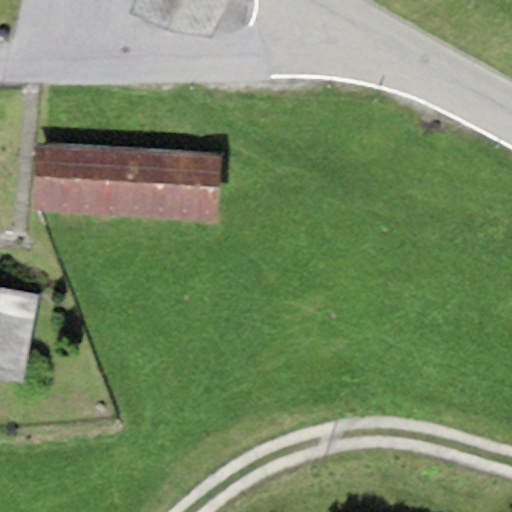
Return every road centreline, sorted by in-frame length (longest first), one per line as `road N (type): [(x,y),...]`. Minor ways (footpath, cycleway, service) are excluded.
road 1 (track): [(511,462),(378,430),(239,474),(192,511)]
road 2 (tertiary): [(511,103),(331,0)]
